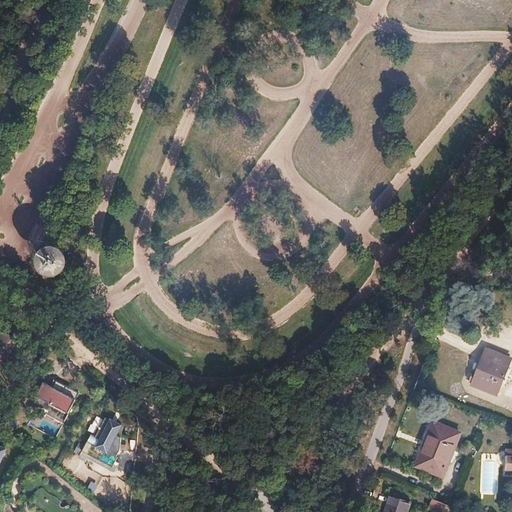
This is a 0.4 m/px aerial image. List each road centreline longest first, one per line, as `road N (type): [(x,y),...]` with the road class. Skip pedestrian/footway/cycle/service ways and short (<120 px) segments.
road 1 (residential): [(259,496),(358,368),(465,252),(374,437),(348,511)]
road 2 (unknown): [(91,0),(0,224)]
road 3 (residential): [(0,280),(157,412)]
road 4 (residential): [(157,412),(259,496)]
